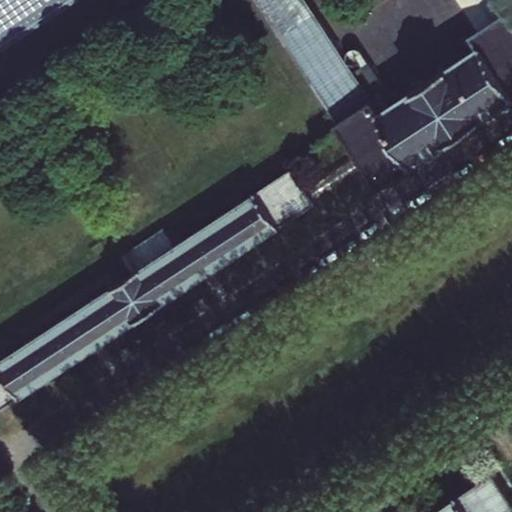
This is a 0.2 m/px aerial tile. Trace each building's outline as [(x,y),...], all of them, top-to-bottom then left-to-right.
[(0,0),(0,44),(65,0),(0,0)] [(459,0),(476,25),(483,37),(390,99),(362,57),(349,65),(306,0),(261,0),(369,163),(380,180),(511,93),(511,10),(508,4),(505,0),(459,0)] [(291,163),(0,355),(0,404),(107,335),(116,349),(206,290),(197,276),(315,199),(291,163)] [(498,511),(511,503),(511,498),(493,469),(427,511),(498,511)] [(42,511),(37,503),(22,511),(42,511)]
